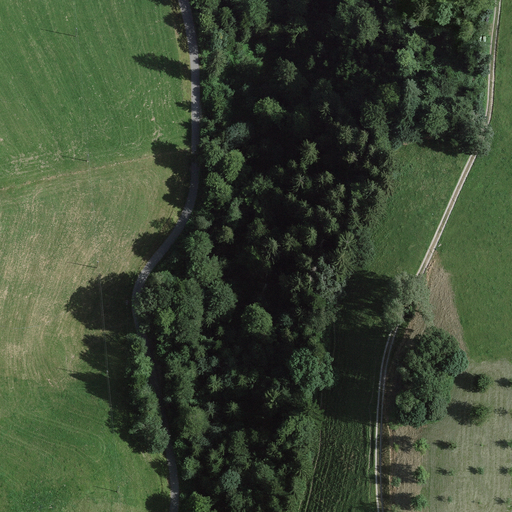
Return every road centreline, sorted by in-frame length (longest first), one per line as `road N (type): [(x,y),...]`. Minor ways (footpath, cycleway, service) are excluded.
road 1 (track): [(498,0),(483,136),(388,362),(383,511)]
road 2 (unclassified): [(183,0),(195,83),(191,200),(136,294),(174,474),(173,511)]
